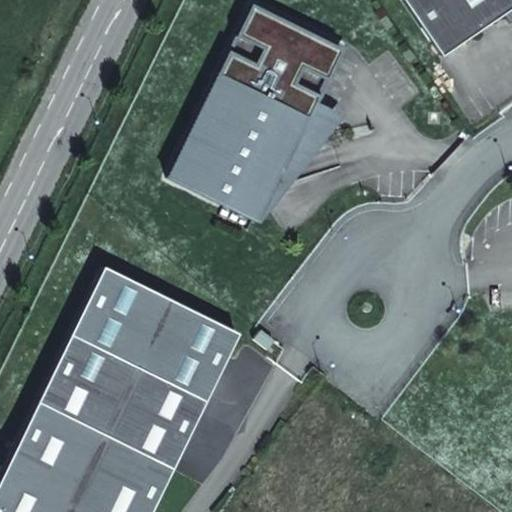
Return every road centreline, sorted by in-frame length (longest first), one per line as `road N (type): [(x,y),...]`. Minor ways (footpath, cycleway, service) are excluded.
road 1 (secondary): [(125,0),(0,254)]
road 2 (unknown): [(319,307),(193,511)]
